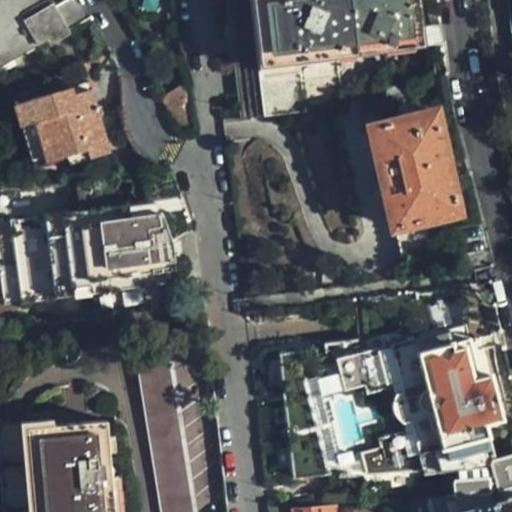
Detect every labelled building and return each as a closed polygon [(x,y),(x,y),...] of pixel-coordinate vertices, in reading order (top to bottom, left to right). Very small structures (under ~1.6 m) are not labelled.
[(67,32),(67,30),(52,5),(49,2),(45,4),(42,0),(0,0),(0,57),(4,63),(46,38),(48,42),(67,32)] [(67,30),(95,14),(86,0),(59,0),(52,5),(67,30)] [(342,104),(341,92),(336,53),(421,44),(420,24),(417,0),(226,0),(240,116),(310,108),(342,104)] [(443,40),(441,22),(420,24),(421,44),(443,40)] [(108,150),(88,83),(17,103),(36,165),(91,150),(93,155),(108,150)] [(159,124),(160,127),(183,122),(178,87),(155,88),(156,90),(159,122),(159,124)] [(453,190),(436,111),(370,126),(392,227),(454,213),(456,222),(473,219),(464,187),(453,190)] [(178,281),(171,239),(161,209),(0,231),(0,255),(7,305),(178,281)] [(495,264),(483,221),(464,227),(469,268),(495,264)] [(504,417),(492,375),(475,378),(469,353),(462,355),(458,342),(412,354),(432,427),(437,449),(479,437),(476,425),(504,417)] [(191,511),(165,354),(135,347),(161,511),(191,511)] [(117,511),(109,419),(61,422),(61,407),(0,411),(0,487),(2,511),(117,511)] [(488,493),(511,484),(511,455),(494,461),(497,477),(491,479),(489,476),(455,478),(456,494),(488,493)] [(511,511),(511,484),(488,493),(456,494),(431,496),(434,511),(511,511)]
